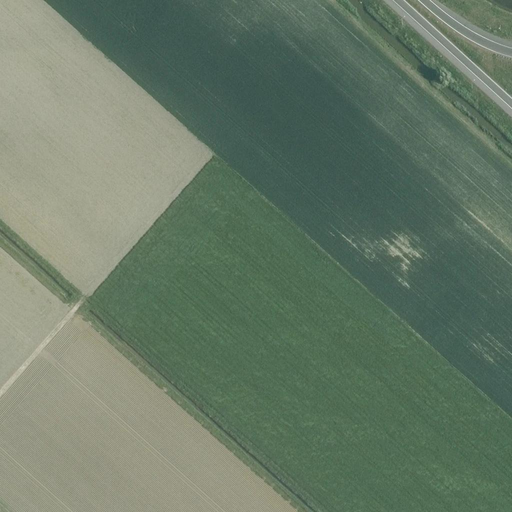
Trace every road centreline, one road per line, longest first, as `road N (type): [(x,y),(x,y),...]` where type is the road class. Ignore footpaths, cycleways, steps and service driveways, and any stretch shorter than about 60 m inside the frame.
road 1 (motorway): [(396,0),(511,105)]
road 2 (track): [(0,395),(84,300)]
